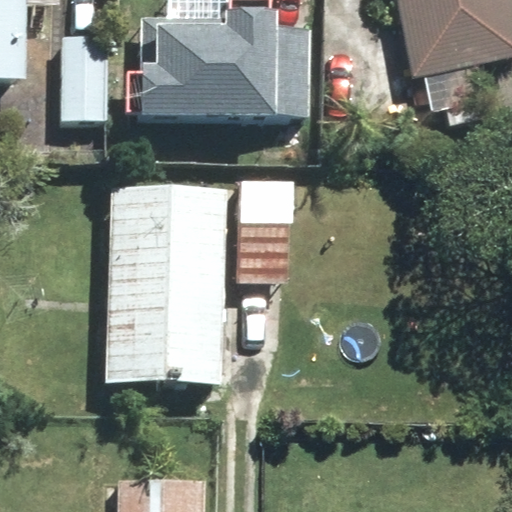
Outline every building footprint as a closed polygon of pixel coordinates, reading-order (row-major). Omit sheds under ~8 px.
[(28,0),(0,0),(0,83),(28,84),(28,0)] [(511,0),(396,0),(415,84),(425,82),(432,116),(447,113),(451,129),(484,123),(480,106),(485,105),(477,70),(511,63),(511,0)] [(227,23),(145,22),(143,120),(278,122),(278,119),(310,122),(312,33),(279,31),(279,15),(227,14),(227,23)] [(109,42),(63,42),(62,125),(108,126),(109,42)] [(292,187),(241,185),(239,287),(289,289),(292,187)] [(171,190),(108,188),(103,390),(227,393),(232,191),(171,190)] [(208,511),(209,486),(121,483),(120,511),(208,511)]
